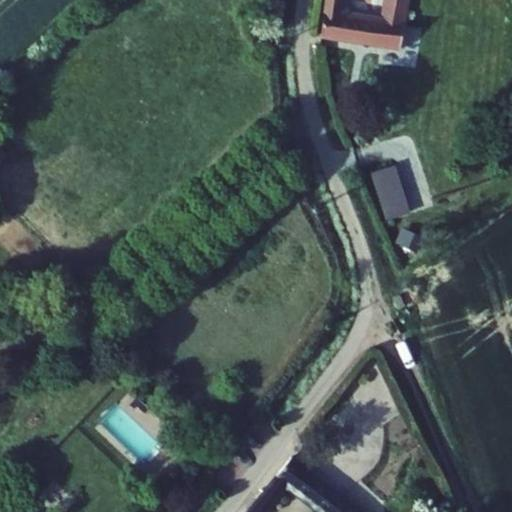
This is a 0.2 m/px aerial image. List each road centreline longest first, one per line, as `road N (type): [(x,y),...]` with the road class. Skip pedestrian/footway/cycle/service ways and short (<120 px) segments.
road 1 (residential): [(305,0),(312,113),(362,254),(367,306),(360,329),(223,511)]
road 2 (track): [(360,329),(406,345),(477,511)]
